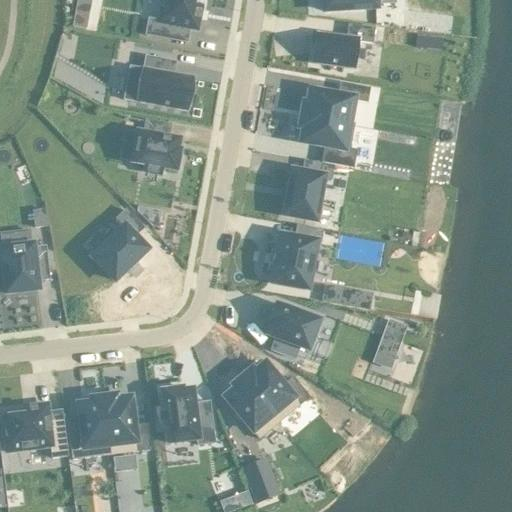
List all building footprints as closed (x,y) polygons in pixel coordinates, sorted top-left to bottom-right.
[(163,0),(160,22),(149,20),(146,36),(187,43),(190,29),(197,31),(201,9),(194,7),(195,0),(163,0)] [(322,0),(323,13),(375,10),(374,0),(322,0)] [(75,14),(73,27),(87,30),(89,16),(75,14)] [(317,35),(313,64),(354,70),(358,42),(372,44),(374,30),(349,27),(347,39),(317,35)] [(415,36),(413,52),(425,53),(427,37),(415,36)] [(124,101),(186,112),(192,79),(168,75),(170,62),(146,58),(143,70),(130,68),(124,101)] [(304,104),(302,117),(354,127),(354,125),(349,125),(353,101),(367,104),(369,90),(341,85),(338,97),(310,92),(308,105),(304,104)] [(302,117),(299,129),(303,130),(301,143),(325,148),(322,163),(353,169),(356,152),(349,150),(354,127),(302,117)] [(138,134),(133,162),(144,164),(143,171),(161,175),(162,168),(176,170),(179,151),(177,150),(179,140),(168,138),(170,126),(146,122),(143,135),(138,134)] [(293,173),(285,216),(315,222),(323,180),(331,181),(333,168),(305,162),(302,174),(293,173)] [(45,209),(33,210),(35,228),(48,228),(45,209)] [(124,230),(93,259),(115,282),(146,251),(134,238),(143,229),(126,211),(115,221),(124,230)] [(281,237),(272,284),(277,285),(276,289),(290,292),(291,288),(306,291),(315,245),(319,246),(321,232),(297,227),(294,240),(281,237)] [(1,250),(6,294),(37,291),(37,283),(49,282),(45,249),(33,250),(32,247),(1,250)] [(270,325),(266,336),(275,339),(270,351),(294,360),(298,348),(307,351),(318,322),(275,306),(268,324),(270,325)] [(389,321),(382,339),(400,345),(407,327),(389,321)] [(252,372),(242,379),(279,423),(309,399),(293,379),(283,387),(265,366),(254,375),(252,372)] [(236,390),(225,399),(259,440),(279,423),(242,379),(233,387),(236,390)] [(164,409),(157,410),(159,429),(166,428),(169,444),(196,441),(197,446),(214,444),(209,403),(194,405),(192,391),(182,392),(182,390),(162,393),(164,409)] [(116,398),(104,400),(111,457),(150,452),(146,427),(134,429),(130,400),(116,402),(116,398)] [(82,431),(69,433),(73,462),(111,457),(104,400),(92,401),(92,405),(79,407),(82,431)] [(24,415),(2,418),(7,453),(49,448),(51,460),(68,458),(62,412),(48,414),(47,406),(24,409),(24,415)] [(277,496),(264,462),(243,470),(256,504),(277,496)] [(233,511),(229,499),(219,502),(222,511),(233,511)]
